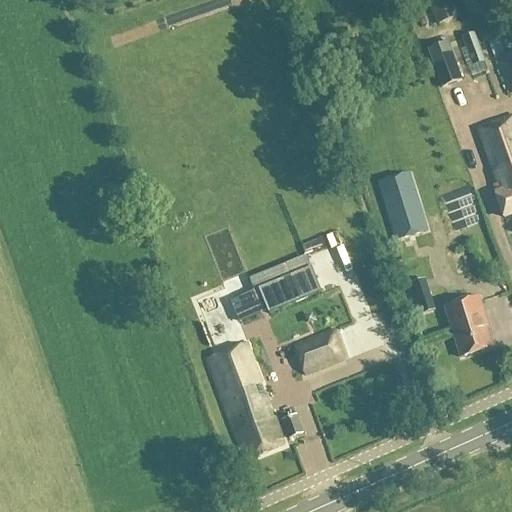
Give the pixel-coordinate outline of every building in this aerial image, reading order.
[(458,19),(450,0),(426,0),(436,27),(458,19)] [(490,0),(459,0),(459,2),(467,17),(483,19),(493,5),(490,0)] [(466,50),(460,52),(465,68),(467,67),(471,78),(487,73),(480,52),(474,37),(463,41),(466,50)] [(448,47),(429,54),(442,89),(460,82),(448,47)] [(511,95),(511,55),(495,62),(508,96),(511,95)] [(499,189),(495,190),(498,198),(497,198),(505,223),(511,220),(511,119),(479,131),(499,189)] [(410,178),(377,188),(393,243),(427,233),(410,178)] [(312,272),(260,293),(269,315),(321,294),(312,272)] [(411,307),(432,299),(424,279),(404,287),(411,307)] [(251,326),(250,297),(226,298),(227,327),(251,326)] [(479,302),(446,312),(459,359),(491,350),(482,318),(484,318),(479,302)] [(295,349),(305,378),(344,363),(335,335),(295,349)] [(247,347),(208,362),(245,463),(284,448),(247,347)] [(282,422),(288,441),(302,436),(295,418),(282,422)]
